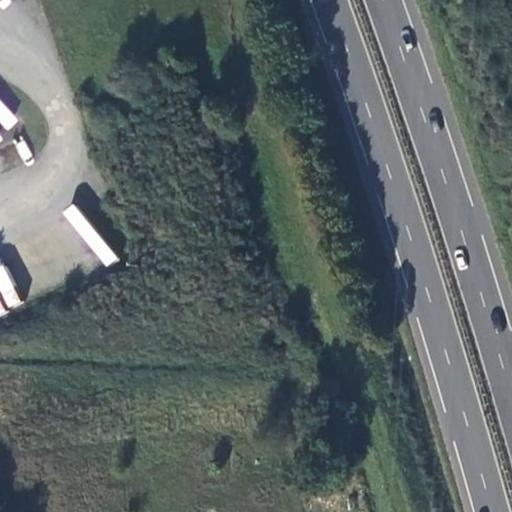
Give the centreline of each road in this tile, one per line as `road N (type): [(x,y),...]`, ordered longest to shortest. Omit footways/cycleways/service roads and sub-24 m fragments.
road 1 (trunk): [(330,0),(491,511)]
road 2 (trunk): [(511,399),(384,0)]
road 3 (unknown): [(0,220),(42,191),(64,143),(55,99),(33,72),(0,61)]
